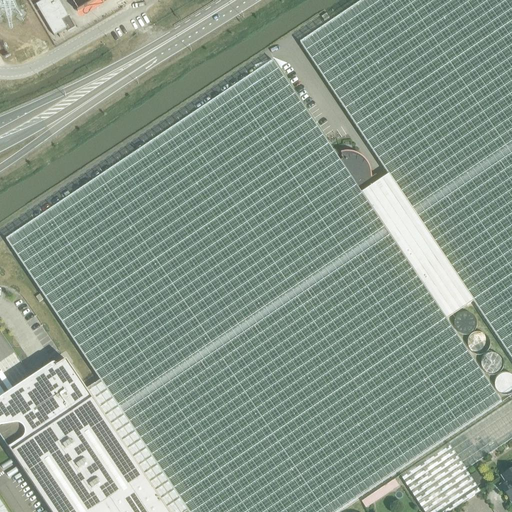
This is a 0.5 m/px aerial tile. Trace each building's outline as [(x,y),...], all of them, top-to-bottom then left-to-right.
[(69,31),(75,27),(59,0),(45,0),(37,5),(55,36),(67,29),(69,31)] [(511,0),(365,0),(300,43),(389,176),(473,302),(511,359),(511,0)] [(274,61),(5,241),(100,381),(86,390),(166,511),(338,511),(359,498),(398,473),(501,403),(446,321),(362,194),(349,175),(340,162),(274,61)] [(343,161),(340,162),(349,175),(362,194),(446,321),(473,302),(389,176),(380,182),(376,176),(371,179),(371,173),(370,168),(367,163),(363,159),(359,157),(355,155),(350,154),(346,155),(341,157),(343,161)] [(67,361),(0,405),(0,432),(51,511),(166,511),(86,390),(67,361)] [(511,373),(498,373),(497,392),(511,393),(511,391),(511,373)] [(424,511),(450,511),(480,492),(477,487),(470,477),(466,470),(511,439),(511,400),(400,476),(424,511)] [(511,469),(502,476),(506,482),(500,486),(511,502),(511,469)] [(477,472),(470,477),(477,487),(483,483),(477,472)] [(397,480),(364,498),(367,505),(400,487),(397,480)]
